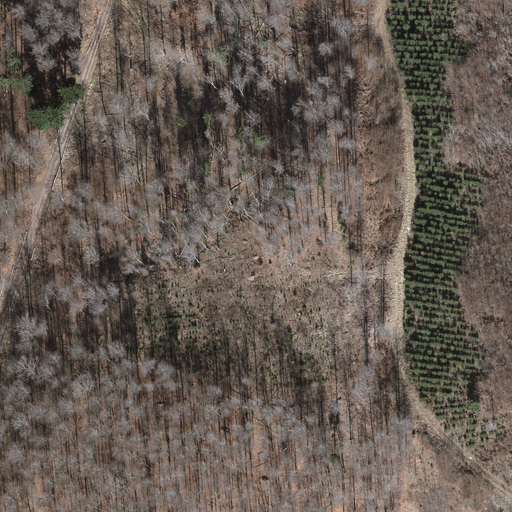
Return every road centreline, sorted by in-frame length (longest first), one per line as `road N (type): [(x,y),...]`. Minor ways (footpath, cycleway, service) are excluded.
road 1 (track): [(388,0),(383,27),(413,147),(400,329),(409,382),(437,426),(511,491)]
road 2 (track): [(104,0),(0,358)]
